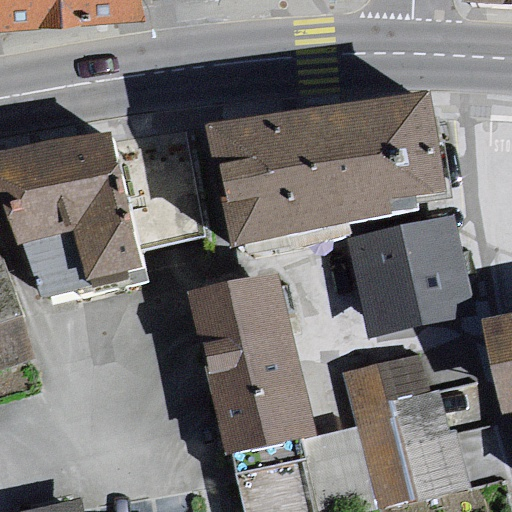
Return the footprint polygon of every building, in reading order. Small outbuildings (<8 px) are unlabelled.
[(140,0),(0,0),(0,28),(146,18),(140,0)] [(419,99),(215,134),(232,231),(436,196),(419,99)] [(141,262),(109,128),(0,150),(0,168),(40,286),(141,262)] [(446,215),(350,237),(371,330),(467,308),(446,215)] [(0,247),(0,307),(24,301),(0,247)] [(274,269),(185,290),(222,451),(230,449),(297,433),(311,431),(274,269)] [(511,309),(487,313),(501,400),(511,397),(511,309)] [(420,364),(345,387),(382,511),(391,511),(459,492),(420,364)] [(315,511),(297,433),(230,449),(244,511),(315,511)] [(76,511),(72,500),(32,511),(76,511)]
